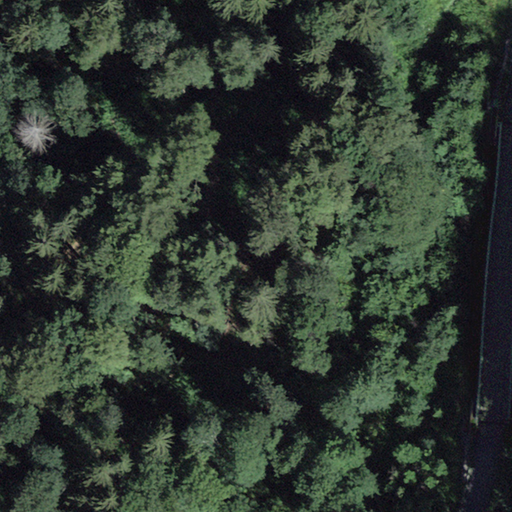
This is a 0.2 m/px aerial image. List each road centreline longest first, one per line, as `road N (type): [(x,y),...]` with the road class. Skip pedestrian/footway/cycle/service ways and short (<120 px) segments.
road 1 (track): [(64,511),(70,482),(167,333),(211,201),(216,136),(208,64),(189,0)]
road 2 (tertiary): [(511,206),(493,408),(470,511)]
